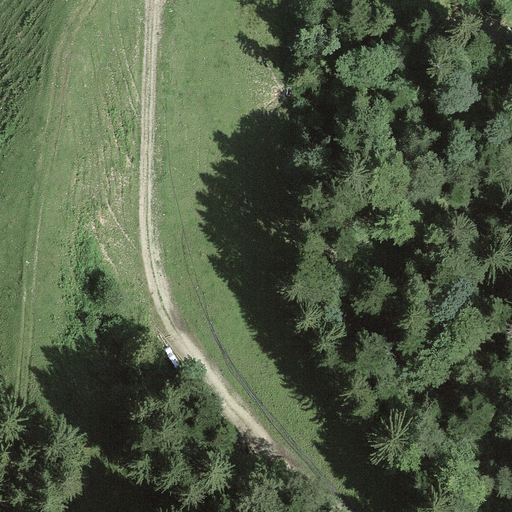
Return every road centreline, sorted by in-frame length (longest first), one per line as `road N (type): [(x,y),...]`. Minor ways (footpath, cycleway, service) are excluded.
road 1 (track): [(338,511),(214,389),(150,282),(142,237),(153,0)]
road 2 (track): [(3,511),(38,195),(67,43),(90,0)]
